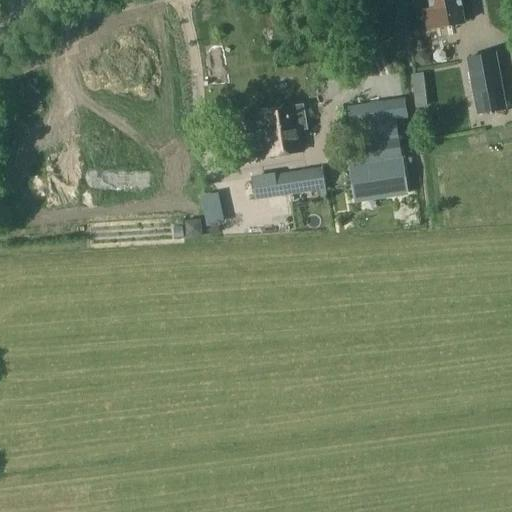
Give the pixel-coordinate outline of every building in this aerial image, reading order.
[(463,21),(459,0),(428,0),(430,8),(423,9),(426,27),(463,21)] [(465,57),(474,113),(502,108),(493,53),(465,57)] [(423,67),(422,95),(458,96),(459,78),(445,77),(445,67),(423,67)] [(402,157),(395,121),(408,119),(404,99),(345,107),(349,128),(371,125),(373,143),(355,146),(357,164),(402,157)] [(250,115),(234,118),(237,137),(242,160),(248,159),(249,161),(252,160),(252,159),(257,158),(253,135),(252,128),(260,127),(266,158),(302,151),(299,132),(307,130),(303,105),(295,107),(294,106),(257,113),(258,118),(250,119),(250,115)] [(402,162),(350,170),(355,200),(386,195),(386,197),(407,194),(402,162)] [(275,176),(275,175),(250,179),(253,202),(278,197),(278,198),(325,190),(321,168),(275,176)]
